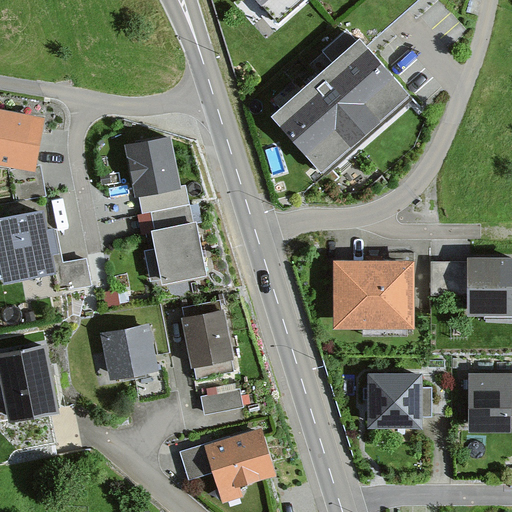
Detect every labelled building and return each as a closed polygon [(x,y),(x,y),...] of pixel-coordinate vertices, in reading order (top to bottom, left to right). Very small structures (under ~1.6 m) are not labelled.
[(265,0),(278,14),(294,0),(265,0)] [(361,28),(274,108),(323,162),(411,87),(414,84),(381,49),(361,28)] [(45,109),(0,102),(0,159),(36,164),(45,109)] [(180,183),(170,130),(123,139),(133,192),(138,191),(180,183)] [(40,161),(9,168),(16,200),(48,193),(40,161)] [(138,191),(142,210),(151,208),(189,201),(186,181),(180,183),(138,191)] [(44,201),(0,209),(0,260),(3,275),(52,266),(56,265),(52,245),(60,243),(55,217),(47,218),(44,201)] [(192,216),(189,201),(151,208),(153,223),(192,216)] [(192,216),(152,224),(156,245),(144,247),(151,279),(207,268),(197,215),(192,216)] [(93,285),(88,255),(64,259),(60,243),(52,245),(56,265),(52,266),(57,292),(93,285)] [(511,257),(467,258),(467,317),(511,316),(511,257)] [(414,261),(334,262),(334,329),(415,329),(414,261)] [(225,302),(180,311),(191,363),(195,362),(197,376),(235,368),(232,355),(235,354),(225,302)] [(150,319),(101,329),(110,375),(159,365),(150,319)] [(47,337),(0,346),(0,372),(9,415),(61,404),(47,337)] [(511,373),(468,374),(468,432),(511,432),(511,400),(511,399),(511,373)] [(423,374),(368,374),(368,430),(422,430),(422,418),(432,418),(433,387),(423,387),(423,374)] [(240,386),(201,394),(204,410),(243,403),(240,386)] [(263,421),(202,439),(204,442),(211,470),(221,502),(245,495),(242,485),(253,481),(255,477),(278,470),(263,421)] [(204,442),(181,448),(188,476),(211,470),(204,442)]
